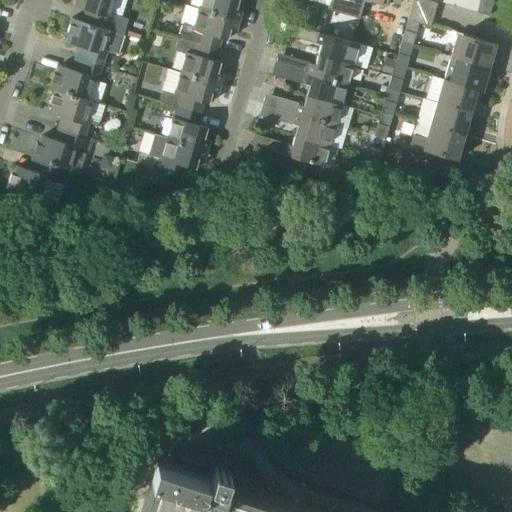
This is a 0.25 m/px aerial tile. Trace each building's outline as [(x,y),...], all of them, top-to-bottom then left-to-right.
[(114,0),(76,0),(74,6),(91,12),(88,23),(109,30),(125,35),(130,19),(115,15),(110,13),(114,0)] [(200,0),(198,9),(239,20),(242,11),(237,9),(239,0),(200,0)] [(413,0),(407,20),(431,27),(437,3),(427,0),(413,0)] [(454,0),(453,6),(465,9),(467,0),(454,0)] [(467,0),(465,9),(477,13),(481,0),(467,0)] [(481,0),(477,13),(489,16),(493,0),(481,0)] [(236,30),(239,20),(198,9),(193,26),(182,24),(179,38),(218,49),(222,38),(228,39),(231,28),(236,30)] [(107,51),(119,54),(125,35),(109,30),(88,23),(72,18),(67,32),(70,33),(67,43),(79,46),(75,58),(80,59),(102,67),(107,51)] [(321,44),(318,54),(352,64),(358,44),(307,29),(305,37),(316,41),(316,42),(321,44)] [(402,42),(413,45),(416,33),(405,30),(402,42)] [(458,32),(451,56),(490,67),(496,44),(458,32)] [(218,49),(179,38),(175,49),(185,52),(180,72),(221,84),(223,74),(218,73),(221,62),(215,60),(218,49)] [(409,57),(398,53),(396,61),(395,61),(394,66),(406,69),(409,57)] [(347,84),(352,64),(318,54),(315,65),(310,63),(309,65),(298,62),(295,69),(347,84)] [(451,56),(444,80),(477,90),(483,91),(490,67),(451,56)] [(394,66),(395,61),(386,58),(384,63),(382,72),(391,75),(394,66)] [(97,81),(102,67),(80,59),(76,70),(60,65),(57,74),(54,73),(49,88),(54,89),(100,104),(106,84),(97,81)] [(221,84),(180,72),(168,69),(162,90),(163,90),(159,101),(177,106),(200,113),(203,102),(209,103),(213,92),(218,94),(221,84)] [(341,105),(347,84),(295,69),(293,78),(305,81),(304,83),(309,84),(306,95),(341,105)] [(403,80),(391,77),(388,88),(399,92),(403,80)] [(438,103),(470,113),(477,90),(444,80),(438,103)] [(67,118),(63,129),(85,137),(89,123),(99,126),(106,105),(100,104),(54,89),(50,102),(53,103),(50,113),(67,118)] [(335,125),(341,105),(306,95),(303,105),(298,104),(298,105),(286,102),(283,110),(335,125)] [(470,113),(438,103),(424,99),(417,122),(431,126),(431,127),(463,136),(470,113)] [(396,104),(385,100),(381,112),(392,115),(396,104)] [(197,124),(200,113),(177,106),(174,118),(172,117),(166,138),(207,149),(210,140),(205,139),(208,128),(197,124)] [(329,145),(335,125),(283,110),(281,118),(293,122),(293,123),(298,125),(295,135),(329,145)] [(386,139),(392,115),(381,112),(374,135),(386,139)] [(457,160),(463,136),(431,127),(431,126),(417,122),(410,146),(457,160)] [(59,140),(43,135),(40,144),(37,144),(32,158),(37,160),(66,169),(80,173),(91,138),(85,137),(63,129),(59,140)] [(207,149),(166,138),(155,134),(149,156),(162,159),(159,171),(181,177),(185,166),(196,169),(199,158),(204,159),(207,149)] [(337,147),(329,145),(295,135),(292,146),(287,144),(286,146),(274,142),(272,151),(331,168),(337,147)] [(375,176),(382,151),(371,148),(364,173),(375,176)] [(301,181),(301,180),(305,166),(282,159),(277,173),(277,174),(301,181)] [(61,185),(66,169),(37,160),(34,171),(17,165),(14,175),(11,174),(7,188),(58,205),(64,186),(61,185)] [(208,478),(157,462),(157,461),(140,511),(306,511),(225,486),(230,471),(215,466),(210,481),(208,480),(208,478)]
